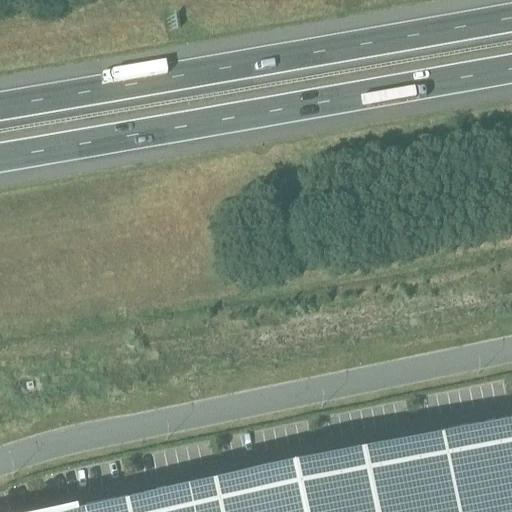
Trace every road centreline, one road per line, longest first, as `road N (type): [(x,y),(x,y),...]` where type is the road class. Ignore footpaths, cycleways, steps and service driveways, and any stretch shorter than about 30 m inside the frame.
road 1 (unclassified): [(0,462),(511,352)]
road 2 (motorway): [(0,159),(511,70)]
road 3 (motorway): [(511,17),(0,106)]
